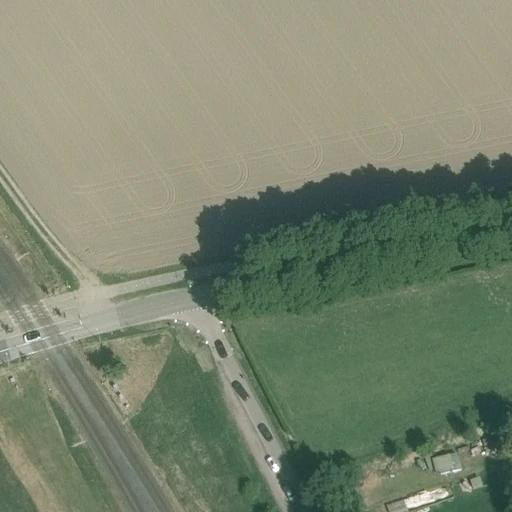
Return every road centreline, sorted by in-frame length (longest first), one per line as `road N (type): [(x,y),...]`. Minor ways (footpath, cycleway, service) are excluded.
road 1 (tertiary): [(194,299),(511,232)]
road 2 (unclassified): [(307,511),(194,299)]
road 3 (tertiary): [(0,353),(194,299)]
road 4 (track): [(0,170),(90,296)]
